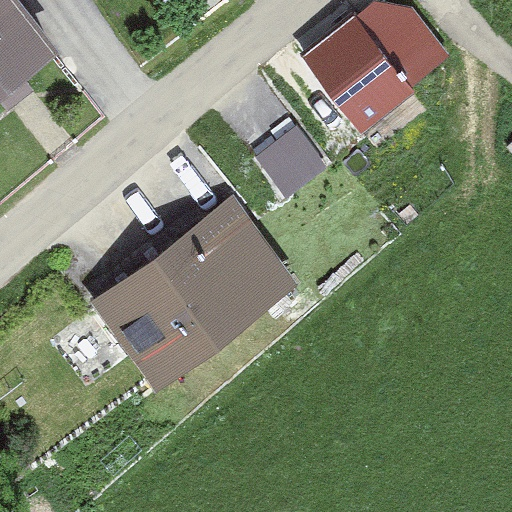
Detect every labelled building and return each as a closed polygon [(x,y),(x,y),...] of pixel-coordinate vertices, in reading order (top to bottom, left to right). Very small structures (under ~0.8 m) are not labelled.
[(0,0),(0,117),(69,66),(20,0),(0,0)] [(161,0),(172,13),(188,0),(161,0)] [(312,61),(370,139),(432,94),(374,16),(312,61)] [(257,163),(291,209),(340,174),(306,127),(257,163)] [(103,306),(172,398),(302,302),(233,209),(103,306)] [(0,449),(0,481),(16,469),(0,449)]
